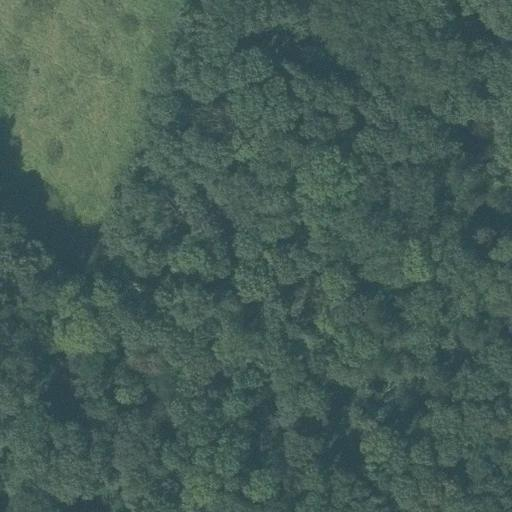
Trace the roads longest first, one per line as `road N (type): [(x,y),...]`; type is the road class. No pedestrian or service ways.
road 1 (track): [(176,511),(239,419),(365,280),(435,212),(511,157)]
road 2 (track): [(0,270),(55,360),(79,511)]
